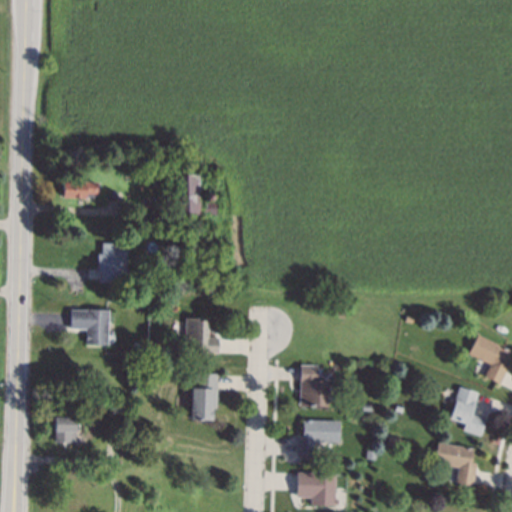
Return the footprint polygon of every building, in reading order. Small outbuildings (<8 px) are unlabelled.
[(198,201),(221,200),(221,214),(171,215),(171,176),(198,175),(198,201)] [(96,197),(85,196),(85,198),(62,197),(62,180),(97,181),(96,197)] [(125,283),(99,282),(100,280),(100,272),(96,271),(96,269),(96,253),(100,253),(101,243),(126,243),(125,283)] [(107,310),(106,345),(84,344),(85,329),(69,329),(69,328),(69,313),(70,309),(85,310),(85,309),(107,310)] [(413,317),(412,323),(407,322),(405,321),(406,315),(413,317)] [(208,319),(207,337),(218,337),(218,339),(217,352),(217,353),(194,352),(194,351),(184,350),(185,318),(208,319)] [(503,347),(509,351),(503,363),(507,365),(505,371),(499,383),(494,381),(483,376),(489,364),(467,354),(476,334),(503,347)] [(144,343),(143,351),(135,350),(135,342),(144,343)] [(316,365),(315,376),(323,376),(322,406),(298,406),(299,379),(299,368),(299,364),(316,365)] [(216,374),(215,408),(212,408),(211,420),(190,419),(191,389),(195,389),(195,373),(216,374)] [(477,393),(477,394),(470,414),(485,418),(479,436),(462,430),(464,424),(448,419),(458,387),(477,393)] [(403,407),(401,412),(397,411),(394,410),(396,404),(403,407)] [(74,443),(53,443),(53,417),(74,418),(74,443)] [(338,421),(338,442),(314,441),(313,455),(304,455),(296,455),(297,438),(297,434),(302,434),(302,419),(338,421)] [(399,437),(397,446),(386,444),(388,435),(399,437)] [(473,448),(470,462),(476,463),(475,470),(473,483),(472,486),(454,483),(457,467),(433,463),(437,442),(473,448)] [(375,451),(374,459),(365,458),(365,454),(366,450),(375,451)] [(313,472),(313,473),(335,474),(335,475),(334,499),(337,499),(337,504),(333,504),(333,505),(310,504),(310,497),(296,496),(296,490),(297,473),(297,472),(313,472)]
